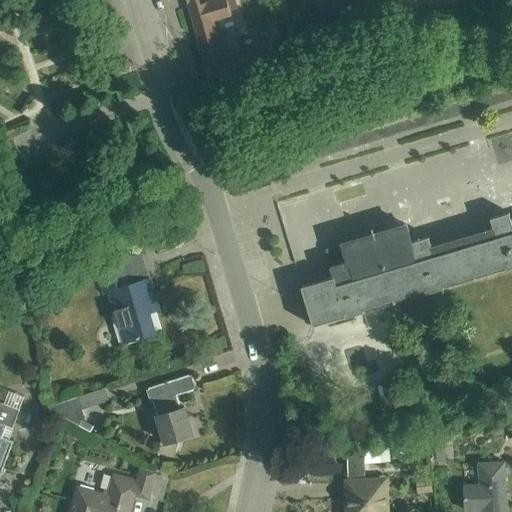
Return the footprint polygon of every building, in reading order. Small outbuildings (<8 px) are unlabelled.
[(215,0),(190,8),(201,45),(224,39),(222,29),(217,31),(213,21),(232,15),(230,9),(227,0),(215,0)] [(235,0),(227,0),(230,9),(237,7),(235,0)] [(314,0),(317,12),(353,1),(352,0),(314,0)] [(352,0),(353,1),(359,22),(402,9),(399,0),(352,0)] [(263,49),(244,55),(249,73),(287,62),(277,29),(259,35),(263,49)] [(224,39),(201,45),(212,84),(249,73),(244,55),(225,60),(222,50),(227,48),(224,39)] [(264,160),(268,174),(293,166),(289,153),(264,160)] [(333,276),(302,286),(314,327),(511,268),(511,219),(510,213),(492,218),(494,225),(495,228),(432,247),(431,244),(429,237),(412,242),(406,225),(344,243),(349,261),(340,264),(331,266),(330,266),(332,274),(333,276)] [(145,300),(156,297),(151,279),(130,286),(124,266),(100,273),(106,294),(111,292),(126,343),(156,334),(145,300)] [(153,403),(165,441),(161,443),(158,454),(175,459),(180,440),(193,436),(185,408),(180,410),(176,397),(195,391),(190,377),(149,389),(153,403)] [(79,428),(80,426),(94,433),(97,427),(83,420),(85,417),(79,398),(50,407),(53,415),(65,420),(79,428)] [(13,429),(20,411),(0,403),(0,479),(14,442),(3,438),(7,427),(13,429)] [(423,440),(408,441),(410,466),(424,465),(423,440)] [(386,511),(385,481),(367,482),(365,450),(347,454),(350,511),(386,511)] [(479,463),(480,485),(465,485),(466,511),(481,511),(480,511),(507,511),(505,462),(479,463)] [(107,489),(106,491),(104,497),(78,489),(71,511),(130,511),(135,497),(149,501),(156,475),(142,471),(139,483),(105,474),(101,487),(107,489)]
